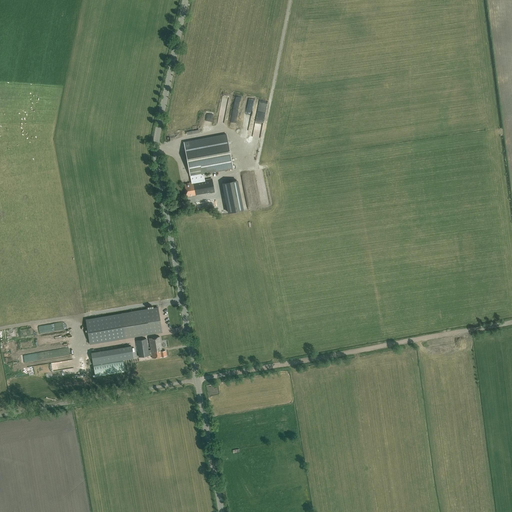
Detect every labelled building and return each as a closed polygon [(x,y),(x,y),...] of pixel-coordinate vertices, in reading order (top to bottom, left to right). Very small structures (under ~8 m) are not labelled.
[(258,109),(256,122),(262,123),(263,120),(265,105),(259,104),(258,109)] [(205,179),(204,173),(233,168),(227,134),(184,142),(191,182),(189,182),(190,183),(185,184),(187,196),(196,194),(210,192),(210,193),(214,192),(212,178),(205,179)] [(237,181),(223,183),(228,213),(243,210),(237,181)] [(90,344),(162,332),(158,307),(86,319),(90,344)] [(162,351),(160,337),(149,338),(151,350),(148,350),(147,339),(137,340),(139,357),(152,355),(152,358),(166,356),(165,351),(162,351)] [(131,346),(91,352),(93,364),(123,359),(133,358),(131,346)] [(125,371),(123,360),(93,365),(95,376),(125,371)]
